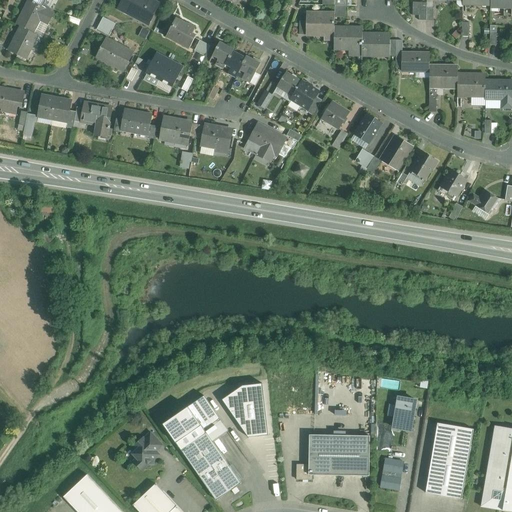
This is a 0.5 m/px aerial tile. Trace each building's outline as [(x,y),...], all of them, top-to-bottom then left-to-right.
[(159,4),(151,0),(123,0),(119,9),(148,24),(159,4)] [(511,0),(490,0),(491,4),(491,11),(491,7),(499,7),(499,11),(500,11),(500,7),(511,7),(511,10),(511,16),(511,15),(511,0)] [(41,7),(29,1),(17,25),(22,27),(33,33),(40,20),(49,25),(54,14),(41,7)] [(426,3),(413,2),(413,15),(419,16),(419,21),(426,21),(426,8),(426,3)] [(348,5),(335,5),(334,13),(334,17),(348,17),(348,5)] [(334,13),(306,13),(306,21),(306,35),(307,35),(307,32),(324,32),(324,41),(334,41),(334,27),(334,17),(334,13)] [(116,24),(103,17),(100,23),(112,30),(116,24)] [(195,29),(176,19),(168,34),(178,39),(177,42),(189,48),(196,36),(192,34),(195,29)] [(112,30),(100,23),(97,29),(109,36),(112,30)] [(33,33),(22,27),(10,51),(26,59),(38,35),(33,33)] [(362,28),(334,27),(334,41),(334,47),(350,47),(350,55),(349,55),(362,56),(362,34),(362,28)] [(390,34),(362,34),(362,56),(390,56),(390,40),(390,34)] [(133,53),(106,39),(97,57),(124,71),(133,53)] [(211,46),(200,41),(195,51),(196,52),(206,57),(211,46)] [(234,49),(220,42),(213,55),(219,58),(215,65),(223,69),(233,51),(234,49)] [(246,58),(233,51),(226,64),(231,67),(228,74),(236,78),(240,70),(246,58)] [(200,68),(206,57),(196,52),(190,63),(200,68)] [(170,60),(157,53),(146,74),(159,81),(170,60)] [(402,53),(402,56),(401,71),(415,72),(416,70),(430,70),(430,66),(430,53),(402,53)] [(261,63),(246,56),(246,58),(240,70),(245,72),(242,79),(250,83),(256,73),(261,63)] [(183,66),(170,60),(159,81),(173,87),(183,66)] [(458,66),(430,66),(430,70),(429,85),(443,85),(443,88),(457,88),(458,74),(458,66)] [(261,75),(256,73),(250,83),(255,86),(261,75)] [(297,78),(291,75),(291,76),(286,73),(278,87),(293,96),(298,88),(301,82),(296,79),(297,78)] [(486,75),(458,74),(457,88),(457,96),(485,97),(485,80),(486,75)] [(511,80),(485,80),(485,97),(485,100),(502,100),(502,108),(511,108),(511,100),(511,80)] [(319,92),(302,81),(301,82),(298,88),(293,96),(291,99),(307,110),(308,109),(316,96),(319,92)] [(219,90),(214,87),(208,98),(214,100),(219,90)] [(290,102),(291,99),(293,96),(278,87),(274,93),(290,102)] [(24,93),(0,88),(0,107),(3,108),(2,110),(16,113),(18,105),(22,106),(24,93)] [(266,91),(258,105),(264,109),(273,95),(266,91)] [(57,99),(42,96),(38,116),(53,119),(57,99)] [(316,96),(308,109),(307,110),(306,111),(313,116),(322,100),(316,96)] [(72,102),(57,99),(53,119),(67,122),(68,122),(70,111),(72,102)] [(340,107),(332,102),(322,118),(330,123),(330,124),(339,130),(350,112),(340,107)] [(112,108),(85,103),(84,108),(81,123),(97,125),(95,135),(107,137),(112,108)] [(84,108),(77,107),(76,112),(75,121),(81,123),(84,108)] [(138,113),(125,110),(123,120),(121,130),(135,132),(138,113)] [(28,112),(22,111),(19,125),(25,126),(28,114),(28,112)] [(75,121),(76,112),(70,111),(68,122),(67,122),(66,127),(73,129),(75,121)] [(152,115),(138,113),(135,132),(148,135),(150,125),(152,115)] [(36,115),(28,114),(25,126),(24,134),(32,135),(33,127),(34,127),(36,115)] [(382,123),(368,114),(354,135),(368,144),(382,123)] [(37,122),(52,125),(53,119),(38,116),(37,122)] [(192,123),(164,118),(160,139),(188,144),(189,137),(192,124),(192,123)] [(52,125),(66,127),(67,122),(53,119),(52,125)] [(123,120),(116,119),(114,132),(121,133),(121,130),(123,120)] [(198,125),(192,124),(189,137),(196,138),(198,125)] [(286,139),(258,124),(249,141),(250,142),(251,141),(262,147),(258,155),(257,154),(257,155),(270,162),(271,161),(269,161),(274,152),(278,155),(286,139)] [(156,126),(150,125),(148,135),(147,138),(154,139),(156,126)] [(205,126),(198,125),(196,138),(202,139),(205,126)] [(233,131),(205,125),(205,126),(202,139),(201,146),(202,147),(202,145),(216,148),(216,151),(228,154),(233,131)] [(302,136),(290,129),(287,136),(299,142),(302,136)] [(342,131),(332,146),(338,149),(348,134),(342,131)] [(364,150),(368,144),(354,135),(350,141),(362,149),(364,150)] [(411,148),(396,139),(383,159),(398,168),(411,148)] [(367,169),(375,157),(364,150),(362,149),(355,161),(363,166),(367,169)] [(189,168),(192,153),(182,151),(179,167),(189,168)] [(438,162),(422,152),(411,171),(425,180),(432,168),(434,169),(438,162)] [(382,161),(375,157),(367,169),(374,173),(382,161)] [(307,170),(300,166),(296,172),(302,176),(307,170)] [(367,169),(363,166),(359,172),(364,175),(367,169)] [(460,175),(451,170),(440,187),(456,197),(467,180),(460,175)] [(408,176),(402,173),(396,182),(402,186),(408,176)] [(487,191),(482,199),(473,194),(469,201),(477,206),(475,210),(486,217),(498,199),(487,191)] [(50,198),(45,197),(45,200),(40,200),(38,212),(46,212),(45,216),(54,217),(55,202),(49,201),(50,198)] [(456,203),(449,217),(456,221),(463,207),(456,203)] [(54,234),(41,233),(41,242),(54,252),(54,234)] [(383,379),(383,387),(400,388),(400,380),(383,379)] [(237,436),(263,433),(258,386),(219,390),(221,409),(234,408),(237,436)] [(416,400),(398,397),(393,428),(411,431),(416,400)] [(206,433),(182,450),(216,500),(241,483),(213,442),(229,431),(220,418),(204,429),(206,433)] [(511,511),(511,429),(495,426),(480,510),(492,511),(511,511)] [(477,434),(437,428),(425,499),(465,505),(477,434)] [(162,445),(150,433),(144,439),(155,452),(162,445)] [(371,436),(311,435),(311,464),(295,463),(295,482),(313,482),(313,475),(370,475),(371,436)] [(143,438),(135,446),(138,449),(133,454),(137,459),(134,462),(142,470),(154,459),(151,456),(156,452),(155,452),(144,439),(143,438)] [(404,462),(386,459),(381,487),(399,490),(404,462)] [(122,511),(87,474),(64,497),(77,511),(122,511)] [(156,484),(133,505),(139,511),(170,511),(177,506),(156,484)]
